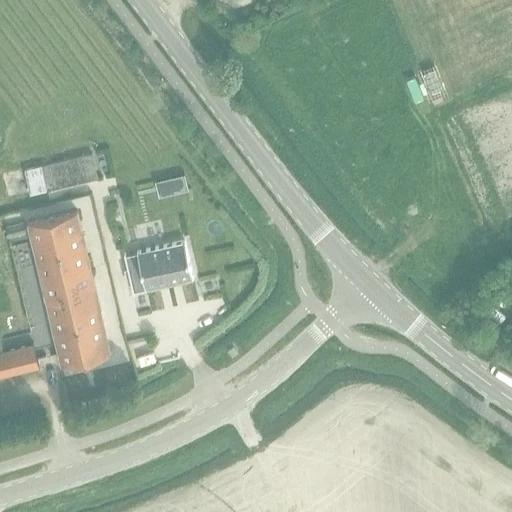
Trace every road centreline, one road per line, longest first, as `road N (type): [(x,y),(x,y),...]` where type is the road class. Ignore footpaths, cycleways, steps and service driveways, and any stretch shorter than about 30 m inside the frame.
road 1 (tertiary): [(0,496),(191,428),(251,389),(369,284)]
road 2 (tertiary): [(369,284),(141,0)]
road 3 (tertiary): [(511,399),(369,284)]
